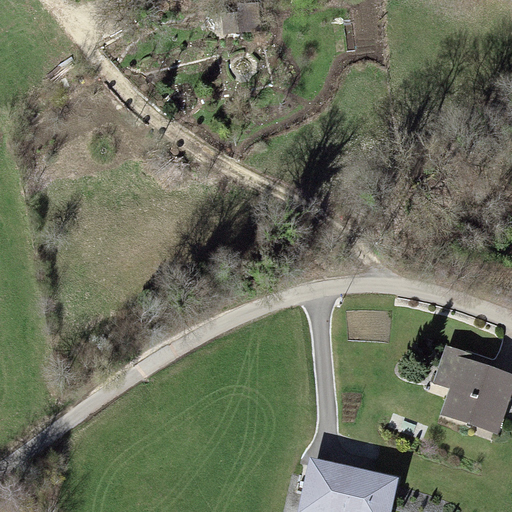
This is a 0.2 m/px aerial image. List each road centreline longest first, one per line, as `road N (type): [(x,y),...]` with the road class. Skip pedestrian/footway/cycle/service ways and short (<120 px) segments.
road 1 (tertiary): [(511,323),(442,296),(371,282),(287,296),(157,359),(0,466)]
road 2 (track): [(387,284),(352,240),(313,212),(183,142),(132,101),(48,0)]
